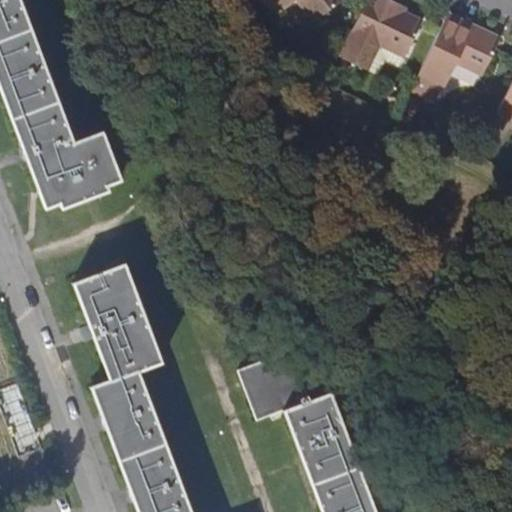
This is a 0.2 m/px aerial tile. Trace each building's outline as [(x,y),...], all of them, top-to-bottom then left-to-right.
[(0,0),(0,91),(44,207),(59,201),(61,207),(106,190),(104,185),(118,180),(100,132),(72,143),(17,0),(0,0)] [(339,0),(260,0),(274,18),(295,0),(297,0),(314,20),(339,0)] [(365,70),(370,73),(371,71),(381,48),(404,58),(405,59),(419,29),(421,23),(402,13),(372,0),(368,0),(340,58),(333,73),(358,85),(365,70)] [(412,91),(435,102),(441,89),(444,90),(456,65),(482,78),(496,51),(499,42),(481,33),(479,37),(445,20),(438,37),(419,78),(412,91)] [(400,67),(404,58),(381,48),(371,71),(378,74),(385,60),(400,67)] [(511,83),(497,116),(490,130),(501,135),(508,121),(511,122),(511,83)] [(123,264),(72,283),(87,325),(79,328),(85,341),(94,338),(109,379),(90,386),(137,511),(189,511),(136,368),(159,360),(123,264)] [(290,350),(237,370),(256,420),(282,410),(320,511),(372,511),(327,393),(309,400),(290,350)]
